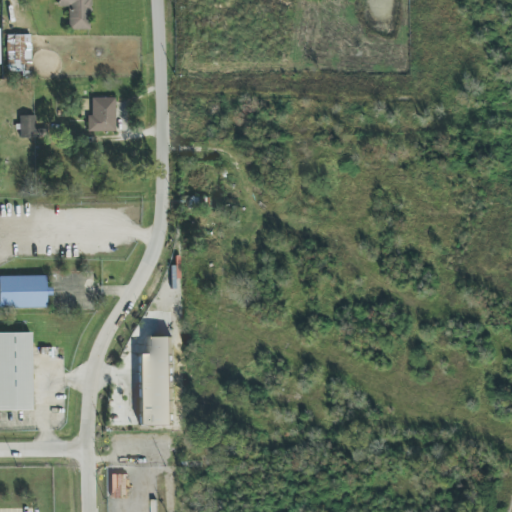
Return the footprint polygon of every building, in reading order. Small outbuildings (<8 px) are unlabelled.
[(90,30),(89,0),(57,0),(58,7),(68,7),(68,30),(90,30)] [(31,36),(9,35),(8,72),(21,72),(21,77),(30,77),(31,36)] [(115,99),(91,98),(91,115),(88,115),(88,132),(115,132),(115,99)] [(20,138),(45,138),(45,129),(36,130),(35,116),(20,116),(20,138)] [(0,308),(46,308),(45,277),(0,276),(0,308)] [(30,333),(0,333),(0,411),(32,411),(30,333)] [(172,425),(170,337),(146,337),(147,355),(138,355),(140,426),(172,425)]
